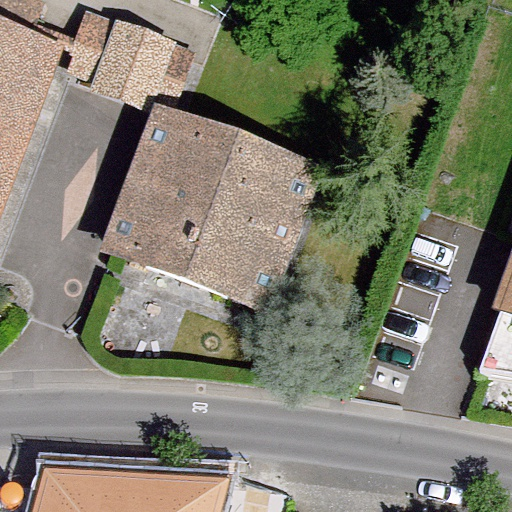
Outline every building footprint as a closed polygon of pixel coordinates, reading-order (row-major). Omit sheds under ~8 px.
[(50,55),(47,64),(73,74),(95,82),(91,93),(157,119),(170,124),(194,60),(84,19),(70,55),(30,40),(28,47),(50,55)] [(0,36),(0,189),(47,64),(50,55),(28,47),(0,36)] [(170,124),(157,119),(105,261),(264,320),(317,178),(170,124)] [(511,374),(511,282),(482,369),(511,374)] [(214,511),(223,482),(50,474),(39,511),(214,511)]
